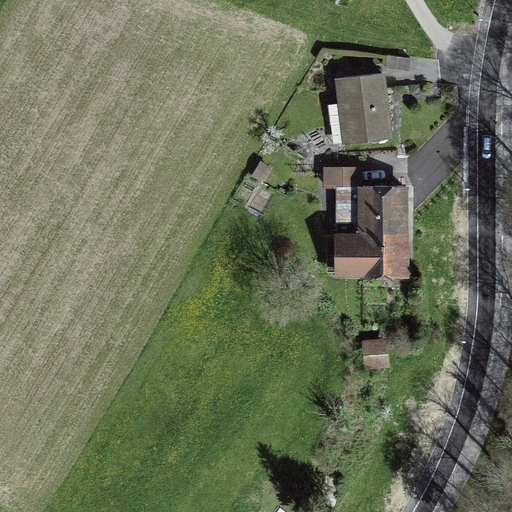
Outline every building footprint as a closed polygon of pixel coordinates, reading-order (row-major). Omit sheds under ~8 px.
[(385,67),(409,70),(411,56),(387,53),(385,67)] [(343,142),(394,136),(385,68),(334,75),(338,101),(328,102),(333,142),(343,141),(343,142)] [(270,165),(261,159),(252,174),(261,180),(270,165)] [(362,181),(363,164),(324,164),(324,186),(335,186),(335,273),(409,273),(409,181),(394,181),(394,179),(371,179),(371,181),(362,181)] [(285,274),(295,285),(307,275),(298,264),(285,274)] [(390,367),(388,336),(362,338),(364,369),(390,367)] [(334,504),(341,478),(326,474),(319,500),(334,504)]
